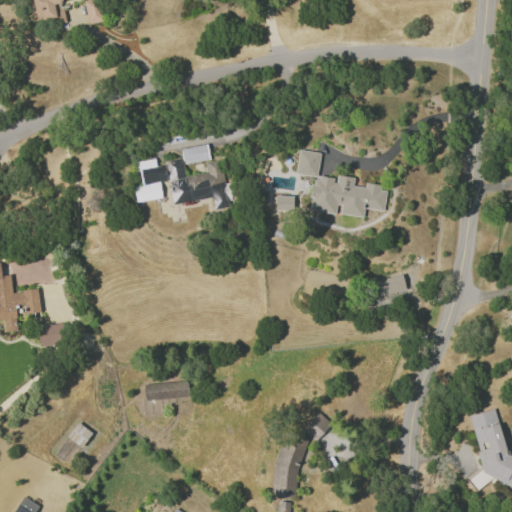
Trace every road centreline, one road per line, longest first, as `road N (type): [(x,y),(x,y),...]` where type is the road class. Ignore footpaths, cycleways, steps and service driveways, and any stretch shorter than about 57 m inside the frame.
road 1 (residential): [(485,0),(466,235),(455,299),(409,413),(408,511)]
road 2 (residential): [(0,135),(69,106),(360,51),(480,57)]
